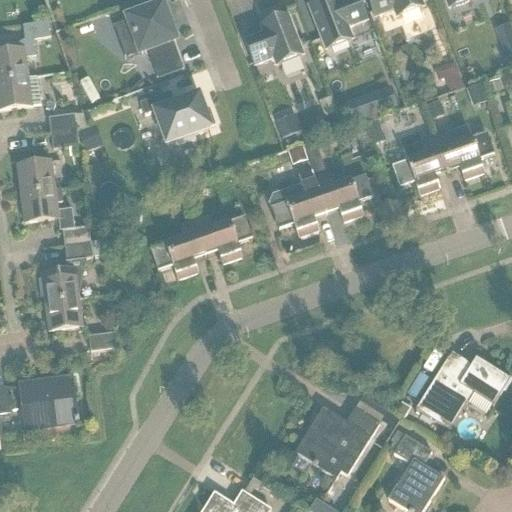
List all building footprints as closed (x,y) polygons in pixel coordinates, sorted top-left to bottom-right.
[(331,0),(308,9),(325,53),(351,43),(346,30),(366,23),(357,0),(352,0),(337,6),(334,0),(331,0)] [(393,12),(396,21),(422,11),(418,0),(365,0),(373,20),(393,12)] [(443,0),(448,12),(474,2),(473,0),(443,0)] [(127,22),(140,56),(147,53),(157,81),(183,72),(183,73),(184,72),(161,9),(127,22)] [(273,61),(276,69),(302,59),(287,19),(261,29),(263,36),(244,44),(253,68),(273,61)] [(33,43),(50,41),(48,25),(22,29),(24,45),(33,43)] [(511,37),(508,27),(497,31),(510,64),(511,63),(511,37)] [(33,43),(24,45),(18,47),(19,54),(0,56),(0,84),(27,82),(24,61),(35,59),(33,43)] [(452,65),(447,67),(450,76),(455,74),(456,74),(452,65)] [(27,82),(0,84),(0,113),(30,110),(30,109),(41,108),(38,80),(27,82)] [(497,82),(488,85),(491,95),(500,92),(497,82)] [(388,92),(343,108),(349,125),(394,109),(388,92)] [(195,100),(174,107),(170,95),(139,106),(143,119),(153,115),(166,149),(211,132),(210,130),(214,128),(208,112),(204,114),(203,111),(200,113),(195,100)] [(437,104),(425,108),(429,119),(441,114),(437,104)] [(82,117),(74,118),(74,124),(75,133),(88,132),(82,117)] [(50,137),(75,133),(74,124),(74,118),(48,121),(50,137)] [(286,120),(275,125),(282,142),(293,137),(286,120)] [(375,125),(365,128),(371,146),(381,143),(375,125)] [(448,136),(435,140),(447,174),(459,170),(464,183),(483,176),(478,163),(494,157),(486,136),(470,142),(466,129),(448,136)] [(96,130),(79,136),(86,154),(102,148),(96,130)] [(75,133),(50,137),(52,153),(77,150),(75,133)] [(407,164),(392,169),(399,190),(414,185),(419,199),(439,192),(434,179),(447,174),(435,140),(403,152),(407,164)] [(311,151),(305,153),(311,168),(321,165),(316,149),(311,151)] [(302,150),(286,155),(289,164),(305,159),(302,150)] [(20,198),(53,194),(50,165),(17,169),(20,198)] [(300,187),(282,194),(286,206),(271,211),(278,233),(293,227),(298,241),(318,234),(313,221),(326,217),(314,183),(311,173),(297,178),(300,187)] [(327,178),(314,183),(326,217),(338,213),(343,226),(362,219),(357,205),(373,200),(365,178),(331,190),(327,178)] [(64,248),(89,245),(87,230),(74,231),(72,212),(56,214),(53,194),(20,198),(24,227),(57,222),(59,233),(62,233),(64,248)] [(207,220),(193,225),(205,259),(217,255),(222,268),(242,261),(237,247),(252,242),(244,221),(211,232),(207,220)] [(173,270),(178,283),(197,277),(193,264),(205,259),(193,225),(180,230),(184,242),(150,254),(158,275),(173,270)] [(102,244),(89,246),(91,261),(104,259),(105,259),(103,244),(102,244)] [(44,306),(78,301),(78,296),(86,262),(91,262),(91,261),(89,246),(89,245),(64,248),(66,264),(65,265),(66,275),(41,278),(44,306)] [(78,301),(44,306),(48,335),(82,330),(78,301)] [(90,355),(115,352),(113,336),(88,339),(90,355)] [(465,375),(445,362),(415,411),(448,433),(472,395),(492,408),(507,384),(473,363),(465,375)] [(25,432),(77,426),(72,382),(19,389),(25,432)] [(0,417),(9,416),(6,390),(0,391),(0,417)] [(400,406),(393,416),(402,422),(408,411),(400,406)] [(297,458),(290,468),(304,477),(310,466),(336,483),(341,476),(346,479),(379,428),(354,413),(346,426),(323,411),(294,456),(297,458)] [(386,415),(381,424),(391,430),(396,421),(386,415)] [(396,435),(390,445),(392,446),(397,450),(403,440),(396,435)] [(387,503),(399,511),(423,511),(443,482),(422,469),(430,455),(404,439),(403,440),(397,450),(392,457),(409,468),(387,503)] [(268,511),(242,495),(233,509),(214,497),(204,511),(268,511)]
